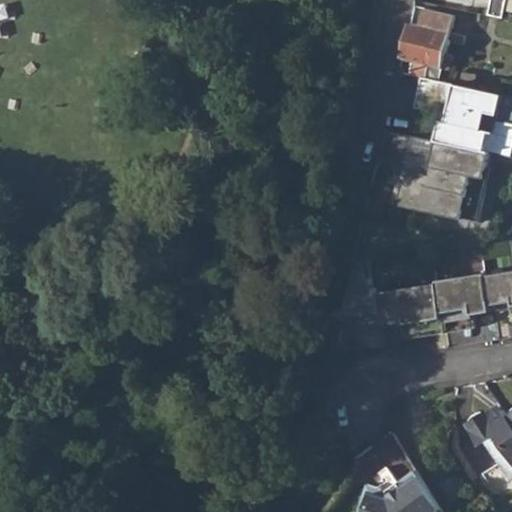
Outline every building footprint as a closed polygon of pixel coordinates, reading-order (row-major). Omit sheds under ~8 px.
[(492,0),(490,14),(506,18),(509,0),(492,0)] [(425,7),(422,25),(452,32),(457,15),(425,7)] [(411,23),(403,58),(417,61),(414,75),(431,78),(433,65),(453,70),(456,55),(448,53),(451,41),(452,32),(422,25),(411,23)] [(451,41),(466,44),(467,36),(452,32),(451,41)] [(507,94),(457,82),(452,122),(444,121),(438,140),(492,150),(511,154),(511,120),(503,119),(507,94)] [(391,113),(387,130),(424,137),(425,131),(417,129),(419,119),(391,113)] [(488,176),(492,150),(438,140),(433,165),(408,160),(400,206),(469,218),(477,174),(488,176)] [(494,305),(511,301),(511,271),(489,275),(494,305)] [(439,283),(444,313),(494,305),(489,275),(488,273),(439,281),(439,283)] [(439,283),(380,293),(385,322),(444,313),(439,283)] [(482,438),(508,479),(511,476),(511,420),(510,417),(505,409),(494,417),(491,412),(470,425),(479,440),(482,438)] [(423,481),(416,471),(399,483),(403,488),(390,498),(375,495),(368,511),(437,511),(442,509),(423,481)]
